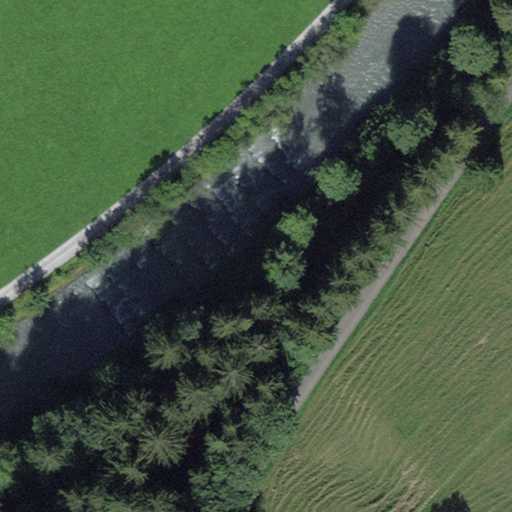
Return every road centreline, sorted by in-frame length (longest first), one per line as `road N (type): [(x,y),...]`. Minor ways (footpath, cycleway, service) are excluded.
road 1 (track): [(231,511),(294,401),(511,95)]
road 2 (track): [(343,0),(213,133),(0,301)]
